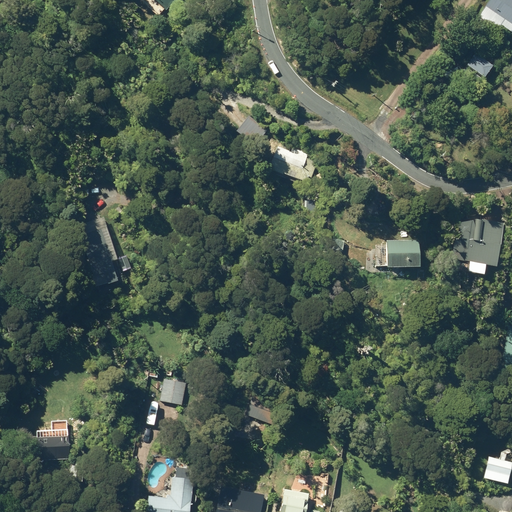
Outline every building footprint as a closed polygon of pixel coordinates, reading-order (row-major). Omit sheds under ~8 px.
[(147,0),(164,14),(176,0),(147,0)] [(499,25),(509,32),(511,28),(511,0),(487,0),(476,17),(495,30),(499,25)] [(478,47),(464,66),(482,79),(496,61),(478,47)] [(457,79),(473,90),(481,80),(465,68),(457,79)] [(236,140),(246,149),(265,129),(250,114),(229,136),(235,141),(236,140)] [(307,153),(288,146),(286,151),(275,147),(265,169),(280,175),(280,174),(305,183),(313,163),(304,159),(307,153)] [(452,240),(447,259),(490,268),(500,224),(480,220),(480,221),(473,219),(472,222),(470,222),(470,221),(453,225),(455,232),(450,233),(452,240)] [(113,281),(99,230),(78,236),(90,276),(101,273),(104,284),(113,281)] [(330,238),(328,249),(340,252),(343,241),(330,238)] [(385,267),(384,269),(417,268),(416,241),(384,241),(384,245),(374,245),(374,267),(385,267)] [(495,377),(511,381),(511,327),(506,326),(495,377)] [(157,402),(180,406),(184,383),(161,379),(157,402)] [(243,415),(265,424),(272,405),(251,396),(243,415)] [(23,437),(24,461),(65,460),(64,431),(33,432),(33,437),(23,437)] [(480,479),(505,485),(509,464),(485,459),(480,479)] [(66,481),(80,482),(81,462),(67,461),(66,481)] [(186,511),(190,479),(170,477),(168,496),(164,496),(164,499),(145,497),(144,511),(186,511)] [(213,511),(258,511),(261,497),(218,488),(213,511)] [(303,511),(303,509),(305,495),(281,491),(277,511),(303,511)]
